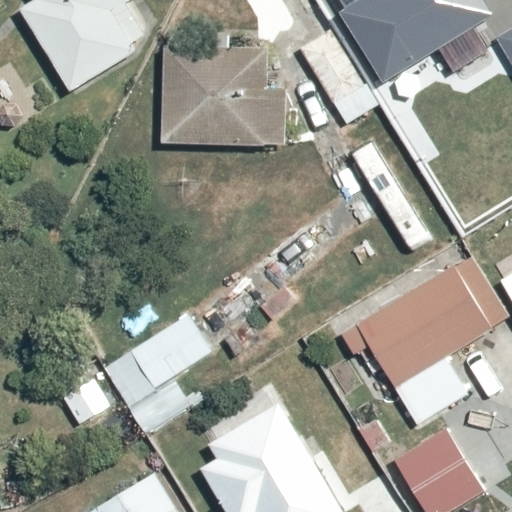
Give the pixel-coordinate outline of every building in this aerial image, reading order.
[(38,0),(25,8),(76,91),(155,42),(131,4),(138,0),(38,0)] [(499,16),(489,0),(339,0),(392,84),(499,16)] [(511,28),(501,35),(511,53),(511,28)] [(383,104),(335,29),(304,48),(351,124),(383,104)] [(278,80),(280,50),(172,45),(167,141),(287,147),(290,81),(278,80)] [(511,164),(511,116),(487,134),(510,167),(511,164)] [(511,311),(478,256),(345,336),(359,359),(374,350),(421,427),(476,393),(454,357),(511,321),(511,311)] [(195,396),(181,374),(217,351),(192,311),(134,348),(65,392),(104,454),(195,396)] [(298,416),(277,381),(186,436),(207,471),(298,416)] [(454,511),(491,492),(454,427),(405,455),(366,386),(300,423),(350,511),(454,511)] [(182,511),(156,473),(96,511),(182,511)]
